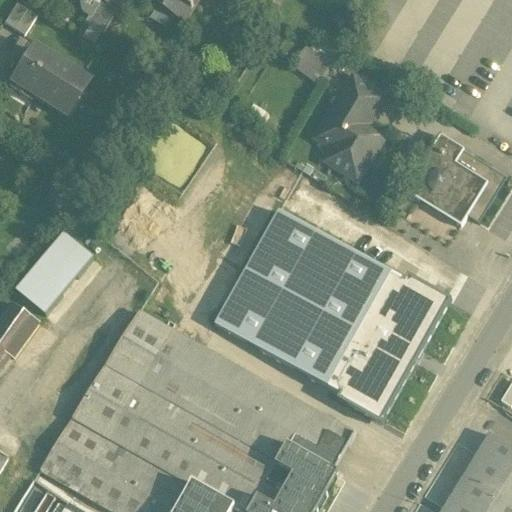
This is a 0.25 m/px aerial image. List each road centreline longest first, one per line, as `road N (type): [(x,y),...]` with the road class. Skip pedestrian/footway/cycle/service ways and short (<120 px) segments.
road 1 (residential): [(511,298),(378,511)]
road 2 (unclassified): [(0,405),(105,280)]
